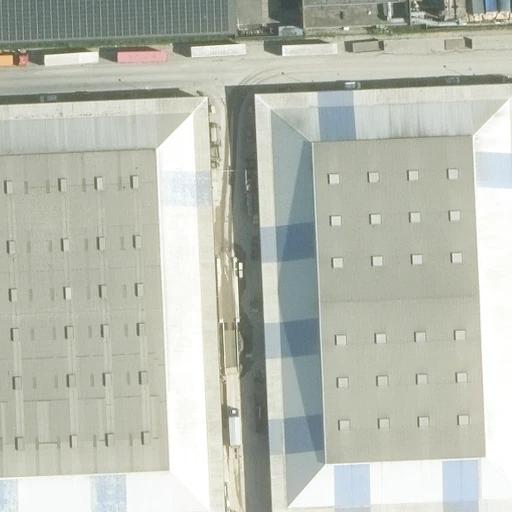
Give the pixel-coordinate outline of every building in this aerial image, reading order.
[(0,0),(0,47),(236,37),(234,0),(0,0)] [(300,0),(302,32),(426,25),(424,3),(420,3),(420,0),(300,0)] [(230,45),(230,54),(277,53),(277,45),(230,45)] [(511,511),(511,88),(254,99),(256,157),(271,511),(511,511)] [(0,511),(224,511),(208,158),(206,101),(0,110),(0,511)]
